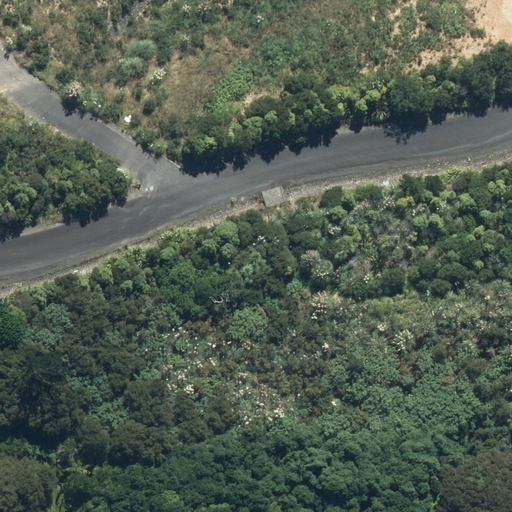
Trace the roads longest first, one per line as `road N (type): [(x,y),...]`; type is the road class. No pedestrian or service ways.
road 1 (track): [(0,251),(265,164),(511,112)]
road 2 (residential): [(183,188),(0,45)]
